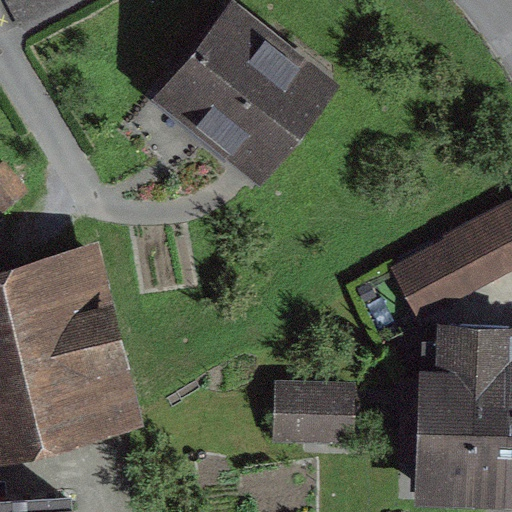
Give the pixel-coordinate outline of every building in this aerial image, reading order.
[(324,85),(233,14),(168,96),(260,168),(324,85)] [(0,172),(0,206),(0,207),(17,194),(0,172)] [(511,206),(396,268),(418,308),(511,258),(511,206)] [(88,263),(0,283),(0,443),(124,414),(88,263)] [(509,413),(511,345),(511,334),(447,332),(446,376),(425,376),(424,411),(509,413)] [(348,391),(279,388),(277,433),(346,436),(348,391)] [(422,494),(507,496),(509,413),(424,411),(422,494)]
